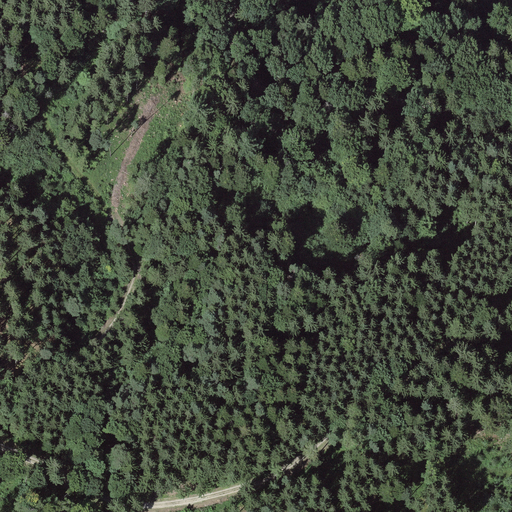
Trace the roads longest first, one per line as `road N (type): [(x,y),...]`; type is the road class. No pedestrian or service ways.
road 1 (track): [(511,302),(354,407),(262,480),(113,498),(0,449)]
road 2 (track): [(0,386),(97,344),(125,308),(136,275),(114,216),(64,159),(42,114),(28,68),(33,0)]
road 3 (track): [(231,0),(260,81),(316,97),(440,93),(511,118)]
